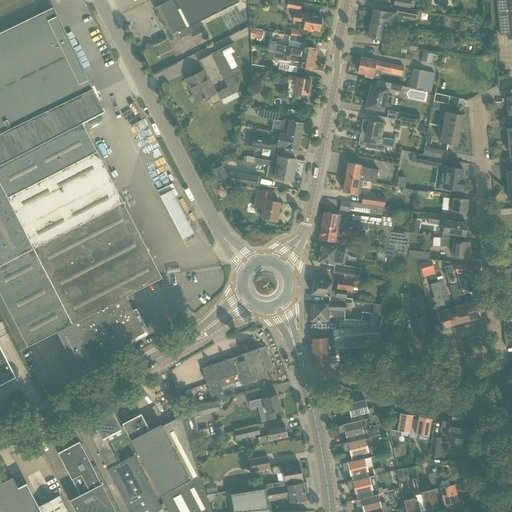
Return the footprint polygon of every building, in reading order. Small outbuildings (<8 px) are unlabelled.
[(237,0),(170,0),(154,8),(168,36),(177,32),(190,25),(238,1),(237,0)] [(301,3),(286,0),(280,0),(280,1),(281,5),(284,6),(287,7),(286,10),(294,12),(293,20),(304,22),(303,30),(312,31),(313,29),(319,31),(322,17),(313,16),(314,14),(306,12),(306,14),(299,13),(301,3)] [(397,6),(409,9),(410,0),(394,0),(393,5),(397,6)] [(511,0),(505,0),(507,14),(498,15),(500,35),(508,34),(508,39),(511,39),(511,0)] [(53,7),(0,32),(0,132),(91,89),(92,89),(53,6),(52,6),(53,7)] [(418,10),(409,9),(397,6),(395,15),(420,19),(421,12),(417,12),(418,10)] [(373,9),(370,23),(389,27),(391,20),(392,13),(373,9)] [(389,27),(370,23),(368,37),(387,41),(389,27)] [(208,37),(202,25),(192,30),(190,31),(191,33),(196,43),(208,37)] [(250,29),(250,37),(255,38),(257,38),(257,40),(260,41),(260,39),(261,40),(263,32),(257,31),(250,29)] [(302,38),(293,36),(290,36),(289,40),(289,41),(288,47),(269,43),(268,50),(274,51),(274,52),(314,59),(315,54),(316,55),(317,54),(318,50),(317,49),(316,49),(316,48),(301,45),(302,38)] [(147,41),(145,48),(151,50),(153,43),(147,41)] [(392,41),(391,48),(409,50),(416,51),(417,51),(418,43),(392,41)] [(238,91),(241,72),(242,72),(239,65),(243,63),(232,43),(211,54),(225,81),(228,87),(217,92),(221,99),(223,104),(239,96),(237,92),(238,91)] [(416,51),(409,50),(385,48),(384,55),(406,57),(406,58),(414,58),(416,51)] [(314,59),(274,52),(273,59),(290,62),(290,65),(296,67),(312,70),(312,69),(314,69),(315,68),(316,64),(315,63),(313,63),(314,59)] [(360,58),(357,72),(365,74),(365,76),(373,78),(373,77),(375,70),(381,71),(401,75),(403,66),(376,61),(360,58)] [(271,68),(270,76),(283,79),(285,70),(271,68)] [(434,73),(426,71),(413,69),(409,86),(423,89),(423,90),(431,92),(431,89),(434,73)] [(215,94),(204,70),(186,79),(197,102),(215,94)] [(310,80),(288,76),(287,82),(295,84),(293,92),(308,95),(310,80)] [(366,107),(382,110),(384,105),(390,106),(392,96),(391,96),(393,90),(401,92),(403,86),(377,81),(376,87),(370,85),(369,93),(368,93),(367,99),(368,99),(366,107)] [(91,89),(0,132),(0,292),(27,346),(56,332),(72,323),(83,344),(67,352),(75,368),(130,339),(144,332),(136,317),(139,316),(135,310),(136,309),(133,310),(125,296),(161,277),(82,122),(103,112),(92,89),(91,89)] [(435,94),(434,101),(448,104),(450,97),(435,94)] [(278,113),(261,110),(260,117),(277,120),(278,113)] [(398,112),(396,120),(418,124),(420,116),(398,112)] [(445,112),(442,127),(454,129),(459,130),(459,129),(460,129),(461,128),(462,126),(462,124),(461,123),(460,122),(462,115),(460,115),(456,114),(445,112)] [(303,122),(284,119),(284,121),(281,120),(279,133),(286,134),(300,137),(303,122)] [(360,133),(358,144),(364,145),(365,145),(366,142),(375,144),(374,149),(383,151),(384,146),(393,148),(395,140),(384,137),(383,138),(381,138),(384,123),(372,121),(363,119),(361,129),(363,129),(362,133),(360,133)] [(442,127),(440,141),(450,143),(454,144),(456,145),(457,137),(458,137),(460,136),(460,135),(460,133),(459,131),(458,131),(459,130),(454,129),(442,127)] [(286,134),(279,133),(276,147),(284,148),(298,151),(300,137),(286,134)] [(250,138),(249,146),(271,150),(273,142),(250,138)] [(448,152),(439,150),(425,147),(423,155),(443,159),(446,159),(448,152)] [(419,154),(417,164),(441,169),(443,159),(423,155),(419,154)] [(245,156),(244,161),(245,161),(254,163),(269,166),(294,170),(296,159),(278,156),(277,162),(270,161),(262,159),(255,158),(255,157),(247,156),(246,157),(245,156)] [(348,163),(345,177),(363,181),(363,180),(376,183),(378,170),(360,166),(361,165),(348,163)] [(227,177),(221,165),(214,168),(221,180),(227,177)] [(268,171),(267,177),(271,178),(274,178),(274,180),(279,181),(287,183),(288,180),(292,181),(294,170),(269,166),(268,171)] [(445,166),(442,190),(450,192),(451,189),(460,190),(460,188),(462,188),(464,180),(461,180),(463,169),(445,166)] [(230,177),(229,177),(231,181),(237,182),(258,185),(259,177),(238,173),(230,172),(230,177)] [(363,181),(345,177),(342,191),(359,195),(361,188),(363,181)] [(172,184),(159,190),(161,194),(174,188),(172,184)] [(220,185),(214,188),(217,195),(223,191),(220,185)] [(413,190),(403,188),(401,194),(406,195),(406,196),(411,197),(413,190)] [(171,190),(161,195),(183,239),(194,233),(171,190)] [(255,207),(256,207),(255,212),(256,215),(261,216),(261,217),(276,220),(280,203),(272,201),(273,193),(258,190),(255,207)] [(361,204),(383,207),(385,197),(363,194),(361,204)] [(448,210),(448,211),(451,211),(466,212),(466,211),(466,207),(468,207),(469,200),(467,200),(467,199),(452,198),(449,198),(448,210)] [(351,202),(351,203),(341,201),(339,210),(349,212),(349,211),(382,215),(383,207),(361,204),(351,202)] [(324,211),(321,225),(353,231),(354,225),(355,219),(346,217),(345,217),(344,224),(338,223),(340,214),(324,211)] [(447,215),(437,214),(428,213),(427,223),(443,225),(443,232),(442,237),(459,239),(460,235),(465,235),(465,234),(466,233),(467,228),(466,227),(466,223),(446,220),(447,215)] [(346,214),(346,217),(355,219),(354,225),(366,227),(370,227),(383,229),(389,230),(393,231),(394,218),(381,217),(381,219),(346,214)] [(353,231),(321,225),(319,239),(335,242),(342,243),(344,236),(356,238),(356,236),(364,238),(366,227),(354,225),(353,231)] [(379,237),(379,241),(381,244),(383,244),(385,244),(388,242),(388,238),(388,237),(389,237),(389,230),(383,229),(382,233),(380,235),(380,236),(379,237)] [(470,249),(469,249),(469,242),(459,242),(459,239),(442,237),(440,236),(440,246),(453,246),(452,257),(468,258),(468,257),(470,257),(470,249)] [(321,244),(319,255),(317,256),(317,260),(318,261),(318,262),(334,265),(337,250),(338,250),(338,253),(350,255),(350,257),(383,262),(385,254),(359,250),(351,249),(351,250),(348,249),(338,247),(321,244)] [(429,252),(408,250),(408,258),(429,260),(429,252)] [(424,265),(420,266),(422,273),(426,272),(433,270),(431,262),(424,265)] [(450,265),(444,266),(446,274),(452,272),(450,265)] [(471,267),(454,265),(456,272),(471,274),(471,267)] [(350,276),(350,275),(351,270),(334,267),(333,272),(338,274),(350,276)] [(330,291),(331,280),(313,278),(312,294),(329,296),(345,298),(346,290),(356,291),(358,281),(361,281),(362,277),(350,275),(350,276),(338,274),(338,278),(336,291),(330,291)] [(442,280),(438,282),(441,293),(441,294),(450,325),(460,323),(455,306),(450,307),(442,280)] [(441,293),(438,282),(430,285),(436,303),(438,302),(440,311),(436,312),(440,328),(450,325),(441,294),(441,293)] [(461,289),(458,290),(456,284),(449,286),(453,299),(458,297),(460,304),(455,306),(460,323),(470,320),(461,289)] [(466,288),(461,289),(470,320),(480,317),(478,311),(484,310),(483,295),(474,296),(473,293),(468,294),(466,288)] [(400,293),(404,314),(411,313),(407,292),(400,293)] [(312,302),(311,320),(328,320),(328,319),(344,319),(344,303),(351,304),(352,299),(345,298),(329,296),(329,302),(312,302)] [(429,331),(422,308),(419,297),(412,299),(417,318),(412,320),(417,335),(429,331)] [(311,321),(311,329),(333,329),(380,328),(382,315),(371,313),(362,312),(361,320),(344,319),(328,319),(328,320),(311,320),(311,321)] [(333,337),(320,338),(311,339),(313,367),(326,365),(336,362),(335,357),(334,349),(377,345),(380,328),(333,329),(333,337)] [(0,385),(16,377),(0,347),(0,385)] [(258,349),(202,368),(211,396),(223,392),(221,386),(239,380),(241,385),(264,378),(261,371),(265,370),(258,349)] [(203,398),(208,396),(204,385),(200,386),(203,398)] [(368,411),(365,399),(361,400),(359,394),(341,398),(343,405),(342,405),(344,411),(349,410),(352,422),(360,420),(375,417),(373,409),(368,411)] [(281,411),(277,395),(263,399),(263,398),(257,400),(256,400),(248,402),(250,408),(261,406),(261,407),(265,406),(267,413),(264,414),(266,420),(261,422),(275,419),(273,412),(281,411)] [(181,410),(191,442),(201,440),(195,418),(221,412),(218,401),(199,406),(199,405),(181,410)] [(393,412),(389,435),(393,449),(397,448),(400,431),(409,433),(412,415),(413,415),(414,410),(407,409),(406,414),(393,412)] [(409,433),(408,438),(415,440),(416,434),(428,436),(432,413),(426,412),(425,417),(413,415),(412,415),(409,433)] [(121,431),(112,413),(94,422),(100,434),(95,437),(94,435),(91,436),(130,511),(154,511),(161,508),(134,455),(120,462),(108,438),(121,431)] [(441,427),(440,431),(443,435),(446,435),(446,436),(454,437),(463,439),(462,442),(470,444),(473,430),(469,430),(465,429),(467,420),(464,420),(457,419),(458,416),(453,415),(443,413),(441,425),(441,427)] [(211,511),(182,415),(162,426),(161,423),(149,430),(142,415),(123,425),(168,511),(211,511)] [(352,422),(338,425),(339,432),(344,431),(347,443),(365,438),(365,439),(370,437),(369,430),(363,432),(360,420),(352,422)] [(269,427),(271,434),(257,437),(259,444),(272,441),(272,440),(287,437),(284,424),(269,427)] [(259,435),(257,426),(234,431),(236,440),(259,435)] [(379,434),(377,427),(369,429),(371,436),(379,434)] [(432,436),(429,456),(438,458),(444,459),(444,453),(439,452),(440,442),(441,438),(439,438),(435,437),(432,436)] [(347,443),(342,444),(344,450),(349,449),(352,461),(365,458),(365,459),(375,456),(373,449),(368,450),(365,439),(365,438),(347,443)] [(93,467),(79,441),(63,449),(66,455),(60,458),(79,494),(69,500),(75,511),(115,511),(93,468),(93,467)] [(269,469),(267,456),(249,459),(251,473),(269,469)] [(352,461),(342,464),(343,470),(349,469),(352,481),(369,477),(374,476),(375,476),(374,475),(381,473),(383,473),(382,467),(373,470),(372,469),(372,467),(367,468),(365,459),(365,458),(352,461)] [(290,465),(274,467),(272,467),(273,474),(283,473),(284,482),(287,481),(291,481),(302,479),(302,478),(301,478),(299,466),(300,466),(300,465),(290,467),(290,465)] [(402,468),(396,470),(399,480),(405,478),(402,468)] [(433,489),(422,492),(421,492),(426,511),(432,511),(432,508),(444,505),(440,487),(439,482),(438,482),(436,472),(429,474),(433,489)] [(0,506),(3,511),(41,511),(39,506),(38,506),(26,483),(18,487),(12,477),(0,482),(0,506)] [(352,481),(347,482),(348,488),(353,487),(356,499),(356,500),(378,494),(378,495),(379,494),(388,491),(387,488),(382,490),(381,487),(378,488),(377,487),(372,489),(369,477),(352,481)] [(451,484),(440,487),(444,505),(445,510),(451,508),(450,503),(463,500),(457,477),(450,479),(451,484)] [(287,481),(284,482),(227,491),(230,511),(270,511),(269,501),(287,498),(288,503),(296,502),(306,500),(304,493),(308,492),(306,482),(303,483),(288,485),(287,481)] [(415,497),(403,500),(406,511),(426,511),(421,492),(422,492),(421,490),(420,491),(419,486),(413,488),(415,497)] [(356,500),(356,499),(355,499),(357,506),(362,505),(363,511),(385,511),(387,511),(386,505),(381,506),(378,495),(378,494),(356,500)] [(41,511),(68,511),(60,495),(39,506),(41,511)]
